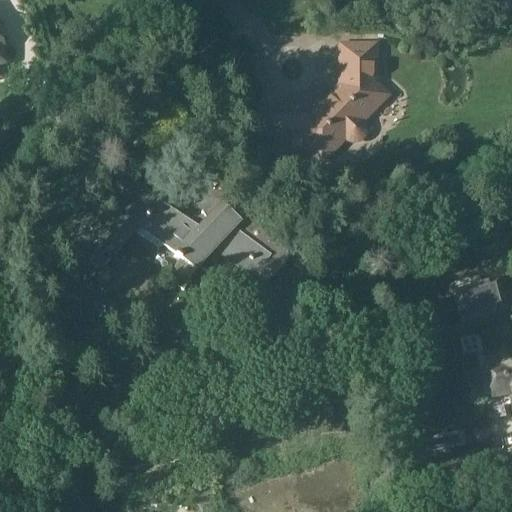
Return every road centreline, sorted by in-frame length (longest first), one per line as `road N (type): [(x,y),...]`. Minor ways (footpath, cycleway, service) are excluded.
road 1 (residential): [(0,174),(181,0)]
road 2 (unknown): [(50,121),(0,5)]
